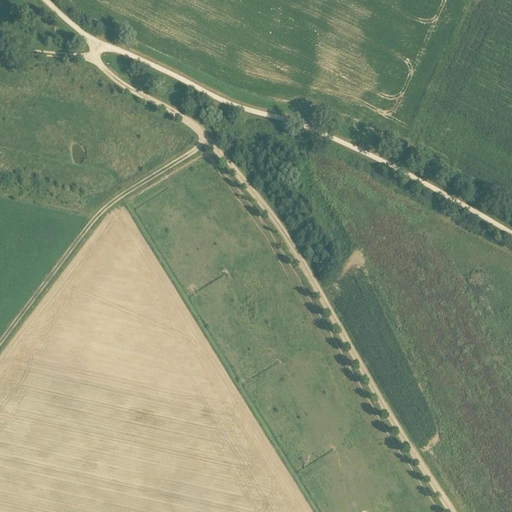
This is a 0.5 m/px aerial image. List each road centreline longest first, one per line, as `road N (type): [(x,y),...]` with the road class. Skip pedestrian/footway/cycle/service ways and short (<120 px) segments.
road 1 (track): [(511,234),(371,156),(223,101),(100,43)]
road 2 (track): [(210,138),(300,253),(451,511)]
road 3 (track): [(0,342),(97,214),(210,138)]
road 4 (track): [(210,138),(92,58)]
